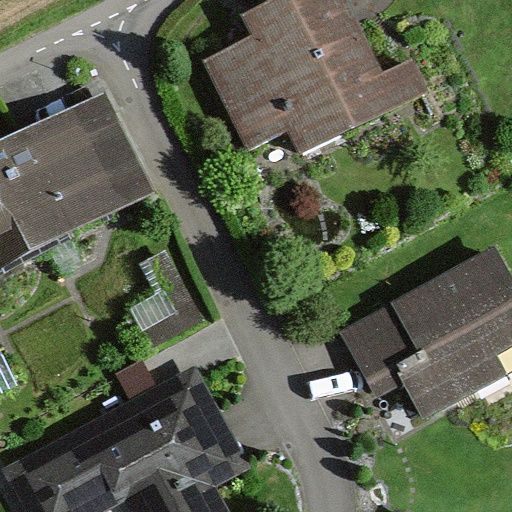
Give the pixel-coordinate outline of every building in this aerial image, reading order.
[(253,56),(215,75),(252,151),(289,134),(307,171),(428,112),(408,73),(379,87),(337,0),(305,0),(241,32),(253,56)] [(0,279),(151,206),(104,109),(0,160),(0,279)] [(511,304),(492,267),(345,344),(373,397),(401,382),(426,428),(502,388),(490,365),(511,353),(511,304)] [(142,298),(154,347),(202,335),(190,286),(142,298)] [(0,365),(0,402),(15,395),(0,365)] [(200,372),(0,476),(0,488),(12,511),(119,511),(127,508),(128,511),(215,511),(209,501),(255,476),(200,372)]
